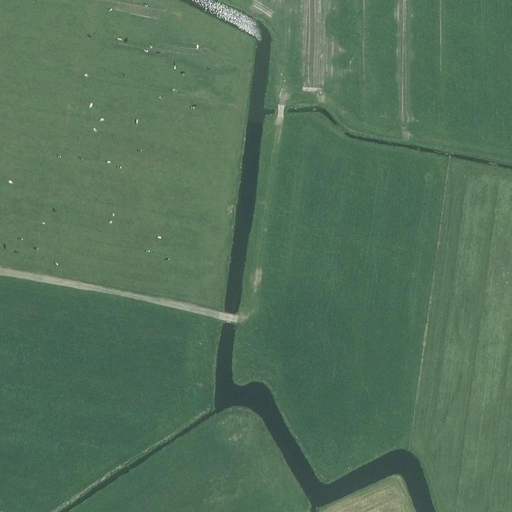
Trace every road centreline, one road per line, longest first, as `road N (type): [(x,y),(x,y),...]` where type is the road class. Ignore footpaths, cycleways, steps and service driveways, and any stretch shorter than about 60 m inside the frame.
road 1 (track): [(0,272),(238,318)]
road 2 (track): [(280,99),(255,310),(238,318)]
